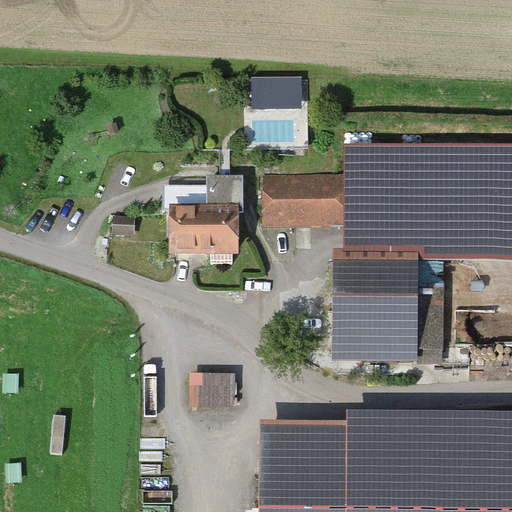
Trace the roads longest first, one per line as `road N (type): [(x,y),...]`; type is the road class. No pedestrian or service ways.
road 1 (track): [(511,386),(313,381),(171,298)]
road 2 (unclassified): [(171,298),(0,237)]
